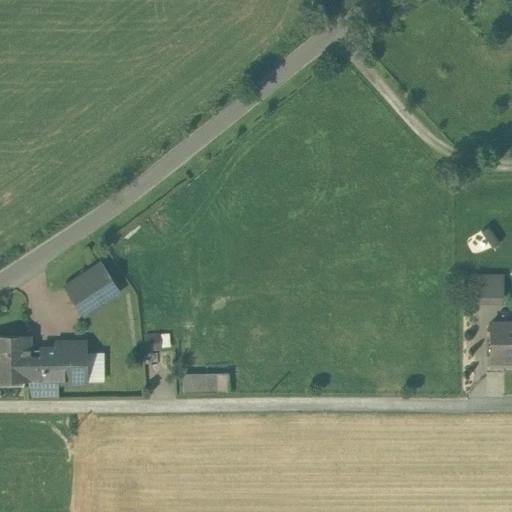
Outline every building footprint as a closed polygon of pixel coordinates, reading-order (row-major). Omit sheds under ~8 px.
[(100,264),(67,286),(84,312),(117,290),(100,264)] [(472,293),(504,292),(503,270),(471,271),(472,293)] [(511,324),(507,325),(507,323),(489,322),(489,359),(490,359),(491,357),(511,357),(511,324)] [(144,348),(169,347),(169,333),(143,334),(144,348)] [(28,335),(0,335),(0,379),(28,379),(28,355),(28,335)] [(56,341),(56,348),(40,348),(40,355),(28,355),(28,379),(29,379),(29,396),(57,395),(56,382),(84,382),(84,371),(87,367),(87,360),(83,357),(83,341),(56,341)] [(206,371),(183,371),(183,390),(216,390),(216,371),(206,371)]
